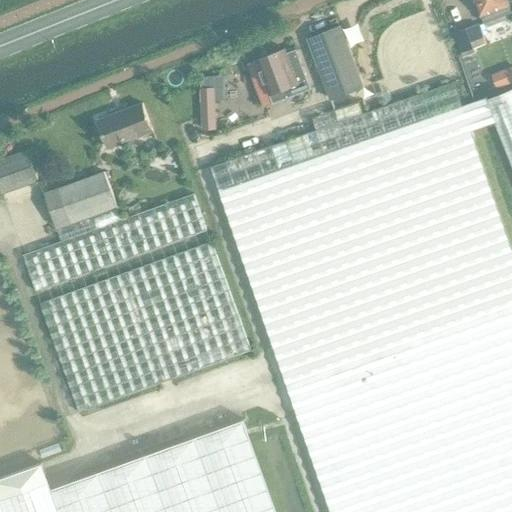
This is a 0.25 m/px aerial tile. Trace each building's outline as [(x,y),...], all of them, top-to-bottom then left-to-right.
[(476,0),(486,24),(511,13),(511,11),(507,0),(476,0)] [(455,34),(464,57),(477,52),(476,48),(486,45),(479,25),(455,34)] [(341,26),(308,38),(331,99),(364,87),(341,26)] [(257,60),(270,94),(273,103),(312,88),(297,49),(288,53),(286,49),(270,55),(267,54),(262,56),(261,58),(257,60)] [(506,86),(511,83),(511,68),(501,73),(506,86)] [(249,154),(211,167),(246,266),(300,421),(331,511),(511,511),(511,242),(486,168),(473,132),(476,131),(480,130),(483,129),(488,127),(497,123),(488,99),(480,102),(475,104),(472,105),(468,107),(465,108),(456,82),(378,109),(364,113),(360,100),(313,117),(318,129),(249,154)] [(217,128),(215,88),(201,88),(202,129),(217,128)] [(511,90),(488,99),(497,123),(511,163),(511,164),(511,90)] [(143,103),(99,120),(110,148),(154,131),(143,103)] [(30,151),(0,160),(0,188),(2,193),(40,180),(30,151)] [(24,255),(37,291),(208,230),(195,193),(123,219),(105,171),(45,193),(63,241),(24,255)] [(41,302),(81,412),(251,350),(212,241),(41,302)] [(276,511),(243,419),(51,489),(41,463),(0,478),(0,511),(276,511)]
